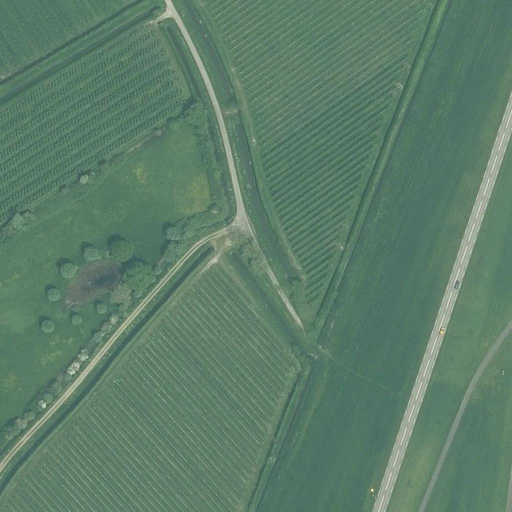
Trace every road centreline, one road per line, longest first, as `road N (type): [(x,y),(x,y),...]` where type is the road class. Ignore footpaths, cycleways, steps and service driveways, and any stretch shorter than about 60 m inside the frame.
road 1 (secondary): [(511,108),(378,511)]
road 2 (unclassified): [(306,334),(245,225),(213,99),(166,0)]
road 3 (track): [(0,466),(189,252),(245,225)]
